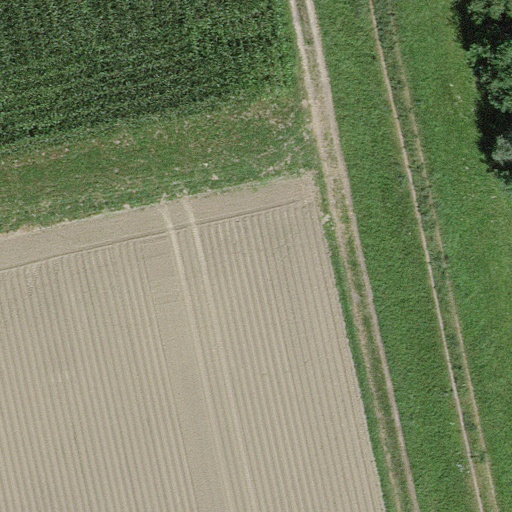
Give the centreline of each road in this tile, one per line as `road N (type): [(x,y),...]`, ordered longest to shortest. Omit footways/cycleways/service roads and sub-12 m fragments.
road 1 (track): [(380,0),(490,511)]
road 2 (track): [(288,0),(397,511)]
